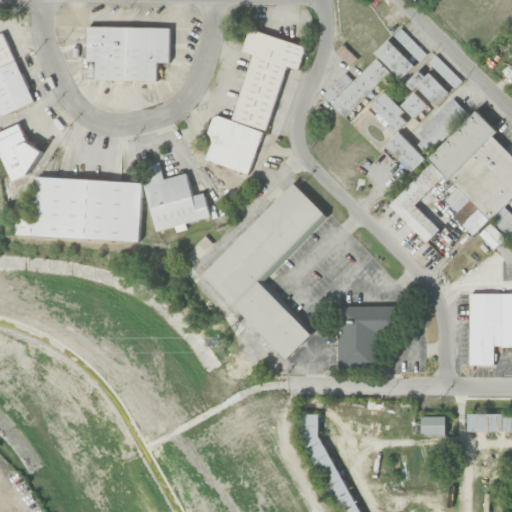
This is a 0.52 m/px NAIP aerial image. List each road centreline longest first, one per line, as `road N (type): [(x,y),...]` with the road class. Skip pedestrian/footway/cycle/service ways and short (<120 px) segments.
road 1 (residential): [(42,0),(45,40),(65,88),(82,114),(112,126),(174,113),(196,92),(216,32),(215,0)]
road 2 (residential): [(447,387),(435,293),(302,156),(297,140)]
road 3 (residential): [(511,388),(284,386)]
road 4 (residential): [(511,120),(395,0)]
road 5 (residential): [(324,0),(325,54),(302,104),(297,140)]
